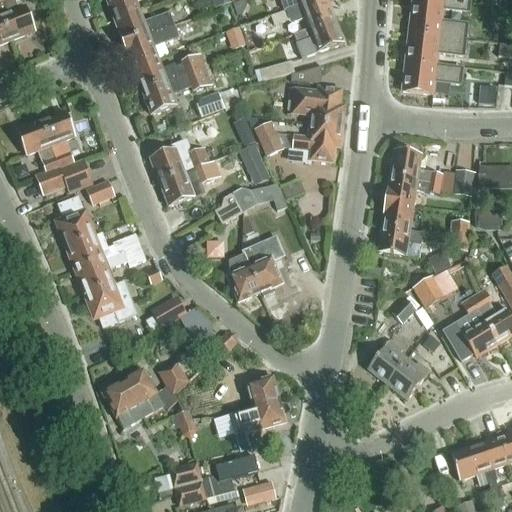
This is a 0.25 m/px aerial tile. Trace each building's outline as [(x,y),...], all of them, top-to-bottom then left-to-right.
[(0,0),(0,15),(1,19),(11,43),(35,34),(25,9),(18,12),(14,1),(16,0),(0,0)] [(105,0),(115,24),(140,15),(135,4),(146,0),(105,0)] [(212,0),(216,9),(233,3),(231,0),(212,0)] [(334,22),(325,0),(320,0),(301,7),(273,18),(276,26),(292,20),(293,25),(306,20),(310,30),(334,22)] [(412,0),(412,8),(442,11),(467,14),(469,0),(412,0)] [(440,23),(442,11),(412,8),(408,36),(464,42),(466,26),(440,23)] [(143,25),(140,15),(115,24),(124,47),(176,27),(172,14),(143,25)] [(0,47),(11,43),(1,19),(0,15),(0,47)] [(343,46),(334,22),(310,30),(294,36),(304,61),(343,46)] [(124,47),(133,71),(158,62),(153,50),(180,39),(176,27),(124,47)] [(245,47),(240,31),(227,35),(232,52),(245,47)] [(408,36),(405,64),(435,67),(437,56),(462,59),(464,42),(408,36)] [(500,47),(498,60),(511,61),(511,48),(500,47)] [(133,71),(142,95),(206,70),(201,57),(183,64),(183,65),(175,69),(174,67),(162,72),(158,62),(133,71)] [(293,64),(260,72),(263,83),(296,75),(293,64)] [(461,70),(435,67),(405,64),(402,94),(432,97),(434,84),(459,87),(461,70)] [(213,86),(206,70),(142,95),(152,118),(176,109),(171,97),(192,89),(194,93),(213,86)] [(291,78),(291,84),(320,87),(321,70),(291,78)] [(312,118),(311,127),(341,130),(343,110),(338,110),(340,95),(320,93),(319,97),(290,94),(288,116),(312,118)] [(219,99),(197,107),(202,120),(204,119),(224,112),(219,99)] [(65,143),(74,140),(65,115),(40,125),(66,190),(66,192),(69,198),(93,189),(83,163),(74,167),(65,143)] [(216,118),(194,128),(201,143),(223,133),(216,118)] [(39,153),(47,175),(36,179),(43,199),(66,190),(40,125),(16,133),(26,158),(39,153)] [(284,153),(279,141),(272,126),(256,133),(268,161),(284,153)] [(309,141),(294,139),(292,152),(313,155),(312,162),(332,164),(334,148),(339,149),(341,130),(311,127),(309,141)] [(151,161),(160,186),(195,172),(195,171),(212,165),(207,150),(192,155),(187,142),(171,149),(172,153),(151,161)] [(241,160),(255,188),(270,182),(256,153),(241,160)] [(395,153),(390,179),(441,187),(443,177),(419,173),(421,158),(395,153)] [(511,169),(480,170),(479,191),(511,190),(511,169)] [(189,189),(200,184),(195,172),(160,186),(169,210),(193,201),(189,189)] [(444,175),(440,197),(451,199),(455,176),(444,175)] [(474,202),(477,179),(470,178),(459,176),(456,199),(467,201),(474,202)] [(441,187),(390,179),(386,204),(413,209),(415,194),(440,198),(441,187)] [(294,200),(312,193),(307,180),(289,187),(294,200)] [(111,183),(87,193),(93,208),(117,198),(111,183)] [(279,187),(268,189),(277,214),(287,211),(279,187)] [(232,196),(242,216),(257,207),(250,193),(241,191),(232,196)] [(221,228),(242,216),(232,196),(225,200),(223,201),(221,209),(213,214),(221,228)] [(56,225),(66,249),(94,239),(80,203),(61,211),(65,222),(56,225)] [(386,204),(382,229),(409,234),(413,209),(386,204)] [(497,216),(475,216),(476,230),(485,234),(497,234),(497,216)] [(452,225),(451,241),(467,242),(468,226),(452,225)] [(409,234),(382,229),(378,255),(418,261),(422,236),(409,234)] [(75,274),(140,249),(135,235),(112,244),(112,245),(108,247),(103,235),(94,239),(66,249),(75,274)] [(466,255),(467,242),(451,241),(450,254),(466,255)] [(221,245),(207,245),(207,261),(221,261),(221,245)] [(75,274),(84,297),(112,287),(106,270),(126,262),(129,266),(144,261),(140,249),(75,274)] [(444,254),(428,262),(435,278),(452,270),(444,254)] [(238,305),(260,296),(249,269),(243,258),(229,264),(230,277),(227,279),(238,305)] [(273,290),(282,286),(271,260),(249,269),(260,296),(263,299),(275,295),(273,290)] [(164,282),(158,270),(147,275),(153,287),(164,282)] [(511,278),(508,271),(494,279),(511,310),(511,278)] [(435,278),(413,292),(427,313),(448,299),(435,278)] [(112,287),(84,297),(94,321),(102,318),(106,330),(137,318),(123,282),(112,287)] [(470,301),(478,314),(487,309),(479,295),(470,301)] [(163,331),(189,315),(179,298),(152,314),(163,331)] [(461,306),(469,319),(456,328),(475,360),(497,347),(478,314),(470,301),(461,306)] [(407,303),(393,318),(404,329),(418,314),(407,303)] [(491,306),(487,309),(478,314),(497,347),(511,338),(511,319),(507,311),(497,316),(491,306)] [(235,337),(226,337),(219,344),(227,353),(235,346),(236,344),(235,337)] [(431,339),(423,349),(432,356),(440,347),(431,339)] [(367,372),(386,387),(407,361),(399,355),(401,352),(390,342),(367,372)] [(415,367),(407,361),(386,387),(406,403),(429,373),(417,364),(415,367)] [(157,395),(143,371),(122,383),(143,419),(163,408),(166,412),(177,402),(174,396),(188,384),(177,365),(158,376),(165,388),(160,393),(157,395)] [(251,411),(278,403),(272,380),(245,387),(251,411)] [(123,431),(143,419),(122,383),(101,396),(116,421),(123,431)] [(249,448),(246,435),(257,432),(257,433),(285,426),(278,403),(251,411),(232,416),(237,436),(235,436),(239,451),(249,448)] [(175,418),(179,428),(191,424),(187,413),(180,410),(175,418)] [(194,434),(191,424),(179,428),(182,437),(190,442),(194,434)] [(511,436),(500,441),(508,466),(511,464),(511,436)] [(500,441),(475,449),(488,487),(493,504),(501,501),(492,471),(508,466),(500,441)] [(459,482),(477,476),(481,489),(488,487),(475,449),(451,457),(459,482)] [(175,493),(203,486),(197,467),(170,474),(171,479),(175,493)] [(221,487),(213,481),(204,484),(210,504),(237,496),(234,484),(221,487)] [(181,511),(208,505),(203,486),(175,493),(179,511),(181,511)] [(272,486),(247,493),(252,510),(277,503),(272,486)] [(501,501),(493,504),(496,511),(504,509),(501,501)] [(476,511),(473,503),(457,509),(457,511),(476,511)]
